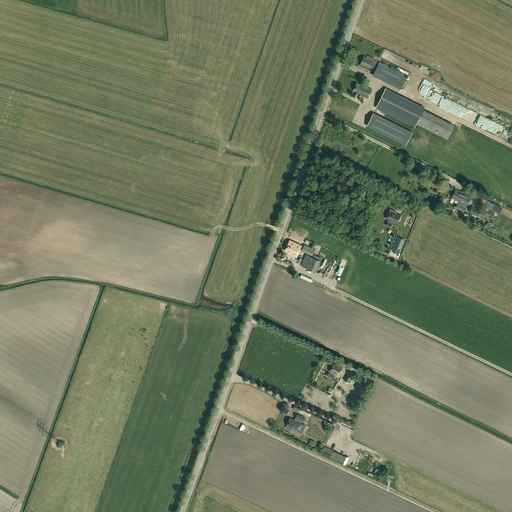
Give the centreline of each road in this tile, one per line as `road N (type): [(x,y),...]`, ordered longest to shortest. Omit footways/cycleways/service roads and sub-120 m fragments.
road 1 (tertiary): [(183,511),(361,0)]
road 2 (track): [(511,374),(271,260)]
road 3 (unknown): [(288,211),(511,317)]
road 4 (track): [(365,374),(250,320)]
